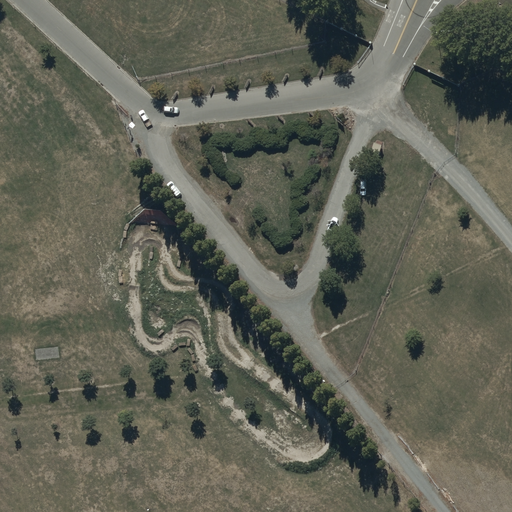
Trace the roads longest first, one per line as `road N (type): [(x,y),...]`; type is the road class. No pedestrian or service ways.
road 1 (track): [(320,511),(213,383),(0,411)]
road 2 (track): [(153,110),(154,151),(292,321)]
road 3 (track): [(368,85),(362,128),(292,321)]
road 4 (track): [(292,321),(445,511)]
road 5 (track): [(368,85),(446,163),(511,248)]
